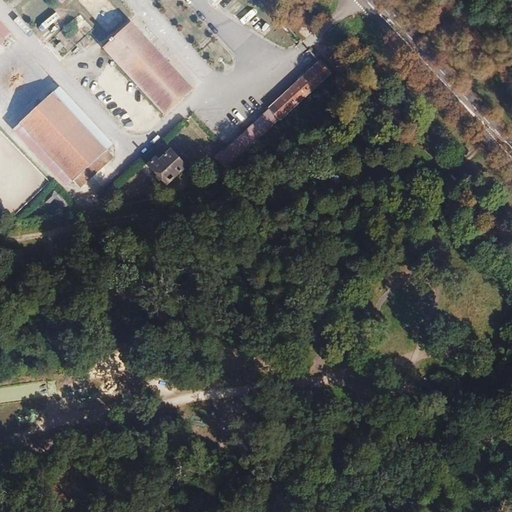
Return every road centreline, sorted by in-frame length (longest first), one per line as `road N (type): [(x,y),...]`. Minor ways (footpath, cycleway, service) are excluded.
road 1 (secondary): [(360,0),(511,152)]
road 2 (secondary): [(379,0),(511,142)]
